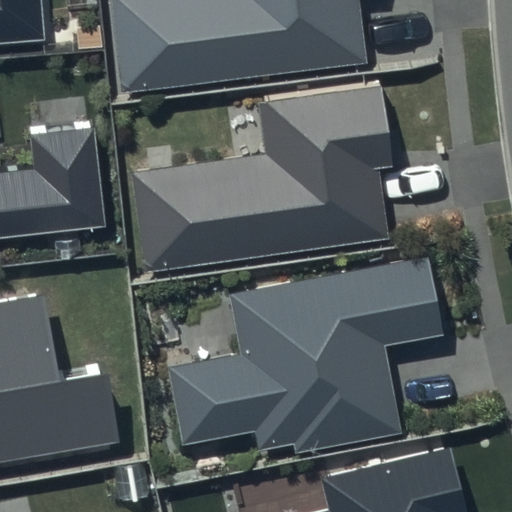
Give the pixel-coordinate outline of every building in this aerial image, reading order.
[(0,0),(0,42),(43,39),(39,0),(0,0)] [(111,0),(122,92),(366,63),(358,0),(111,0)] [(264,156),(134,174),(148,270),(386,236),(376,168),(393,166),(381,85),(256,103),(264,156)] [(0,236),(105,224),(93,124),(27,132),(32,168),(0,172),(0,236)] [(429,255),(229,292),(241,352),(167,366),(182,444),(254,431),(257,450),(295,443),(296,450),(401,431),(385,343),(444,332),(429,255)] [(0,459),(115,439),(103,370),(57,378),(41,288),(0,295),(0,459)] [(468,511),(452,447),(320,479),(327,510),(317,511),(468,511)]
